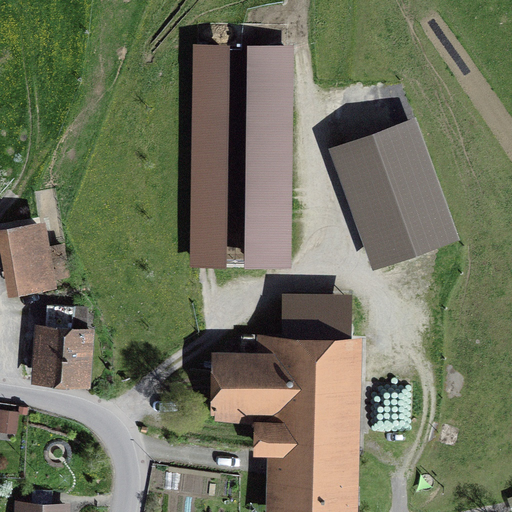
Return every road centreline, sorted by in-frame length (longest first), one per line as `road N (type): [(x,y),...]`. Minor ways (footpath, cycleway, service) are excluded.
road 1 (track): [(351,264),(303,98),(298,0)]
road 2 (tertiary): [(123,511),(126,456),(110,428),(78,410),(0,391)]
